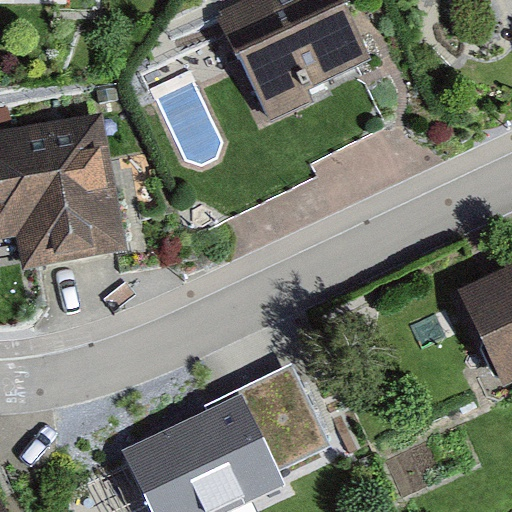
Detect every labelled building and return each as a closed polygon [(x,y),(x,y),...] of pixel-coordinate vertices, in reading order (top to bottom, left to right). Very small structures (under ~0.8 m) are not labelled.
[(0,0),(0,9),(76,9),(76,0),(0,0)] [(309,100),(372,70),(338,0),(256,0),(220,17),(273,129),(314,110),(309,100)] [(0,267),(135,242),(109,106),(0,126),(0,267)] [(511,408),(511,250),(452,278),(511,408)] [(122,462),(145,511),(271,511),(285,506),(240,408),(122,462)] [(0,511),(41,511),(11,456),(0,462),(0,511)]
